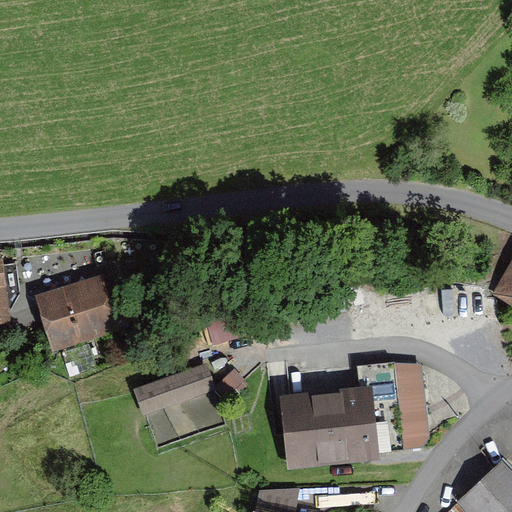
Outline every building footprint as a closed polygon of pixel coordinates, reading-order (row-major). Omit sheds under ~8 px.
[(399,265),(416,266),(416,255),(400,254),(399,265)] [(511,267),(500,287),(511,294),(511,267)] [(98,286),(46,302),(58,340),(110,323),(108,319),(125,313),(116,284),(99,289),(98,286)] [(329,293),(333,312),(343,310),(339,291),(329,293)] [(295,300),(299,319),(309,317),(305,298),(295,300)] [(260,307),(264,326),(274,324),(270,305),(260,307)] [(209,323),(215,344),(263,330),(257,309),(209,323)] [(168,333),(167,321),(151,322),(153,335),(168,333)] [(143,405),(210,382),(204,366),(138,390),(143,405)] [(296,461),(421,448),(429,437),(424,387),(290,401),(296,461)] [(511,511),(511,477),(499,464),(461,500),(472,511),(511,511)] [(259,490),(255,511),(288,511),(293,489),(259,490)] [(465,511),(457,503),(447,511),(465,511)]
